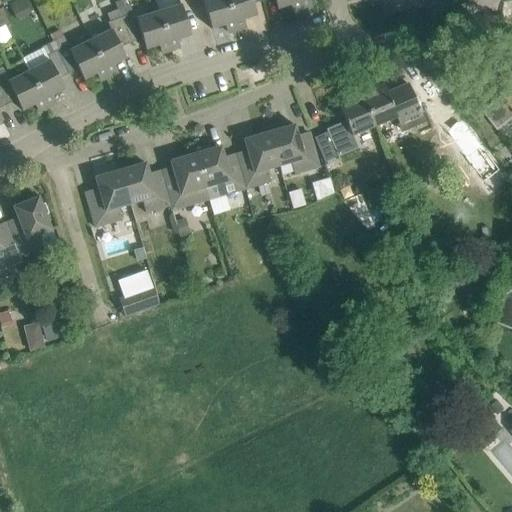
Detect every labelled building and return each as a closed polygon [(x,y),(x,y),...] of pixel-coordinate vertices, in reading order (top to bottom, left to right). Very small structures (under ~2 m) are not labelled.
[(16,0),(9,4),(16,20),(30,14),(23,0),(16,0)] [(126,0),(121,0),(114,3),(117,9),(132,43),(142,38),(145,50),(158,45),(160,52),(170,49),(158,11),(136,18),(134,11),(132,12),(126,0)] [(236,29),(226,0),(202,0),(211,29),(224,25),(226,31),(236,29)] [(251,0),(226,0),(236,29),(245,26),(243,19),(256,15),(251,0)] [(262,0),(262,1),(265,0),(274,0),(277,9),(290,5),(292,11),(301,8),(298,0),(262,0)] [(298,0),(301,8),(311,5),(309,0),(298,0)] [(416,0),(375,0),(377,5),(383,4),(387,17),(418,7),(416,0)] [(439,0),(424,5),(427,16),(448,10),(444,0),(439,0)] [(181,4),(158,11),(170,49),(179,46),(177,39),(190,35),(181,4)] [(0,25),(1,25),(2,26),(8,23),(2,9),(0,9),(0,25)] [(132,43),(117,9),(107,14),(110,21),(107,22),(110,28),(89,39),(107,75),(116,70),(113,65),(125,59),(120,48),(132,43)] [(53,41),(52,42),(68,74),(78,69),(83,80),(96,74),(99,79),(107,75),(89,39),(69,49),(60,30),(50,34),(53,41)] [(22,59),(28,72),(46,106),(55,101),(52,96),(64,89),(59,79),(68,74),(52,42),(42,47),(43,48),(22,59)] [(37,110),(46,106),(28,72),(8,82),(1,68),(0,69),(0,91),(7,105),(17,100),(22,111),(34,105),(37,110)] [(511,75),(498,86),(504,94),(483,111),(498,131),(511,119),(511,75)] [(383,85),(361,94),(376,126),(396,118),(402,133),(425,122),(408,84),(393,90),(394,92),(387,95),(383,85)] [(376,126),(361,94),(338,104),(345,121),(326,129),(327,132),(314,137),(324,162),(337,157),(358,148),(353,136),(376,126)] [(440,105),(452,125),(462,119),(450,99),(440,105)] [(294,125),(269,132),(279,167),(291,163),(295,175),(319,168),(314,151),(303,154),(294,125)] [(247,150),(235,154),(245,189),(270,182),(267,170),(279,167),(269,132),(243,140),(247,150)] [(220,146),(195,154),(205,188),(206,188),(217,185),(220,197),(245,189),(235,154),(224,157),(220,146)] [(173,172),(162,175),(161,175),(172,211),(209,200),(206,188),(205,188),(195,154),(170,161),(173,172)] [(145,163),(120,170),(130,205),(142,201),(145,213),(169,206),(171,211),(172,211),(161,175),(162,175),(161,170),(148,174),(145,163)] [(130,205),(120,170),(95,178),(103,208),(90,211),(94,227),(121,220),(118,208),(130,205)] [(316,190),(319,200),(333,195),(330,185),(316,190)] [(301,189),(288,193),(293,210),(306,206),(301,189)] [(43,247),(39,235),(51,230),(45,214),(48,213),(44,204),(41,205),(38,197),(13,207),(24,236),(13,240),(12,241),(18,257),(43,247)] [(172,232),(173,233),(174,233),(176,234),(177,234),(178,234),(172,213),(170,214),(168,218),(172,231),(172,232)] [(175,221),(180,238),(189,235),(184,218),(175,221)] [(0,271),(21,263),(18,257),(12,241),(13,240),(6,222),(0,223),(0,271)] [(262,251),(268,267),(284,261),(272,247),(262,251)] [(143,248),(133,251),(136,262),(146,259),(143,248)] [(146,270),(117,281),(123,298),(118,299),(118,300),(124,316),(143,310),(158,304),(152,288),(146,270)] [(44,337),(57,333),(52,320),(39,324),(44,337)] [(28,351),(43,348),(40,338),(25,342),(28,351)] [(371,358),(389,380),(402,369),(385,348),(371,358)] [(0,489),(0,511),(8,511),(2,489),(0,489)]
